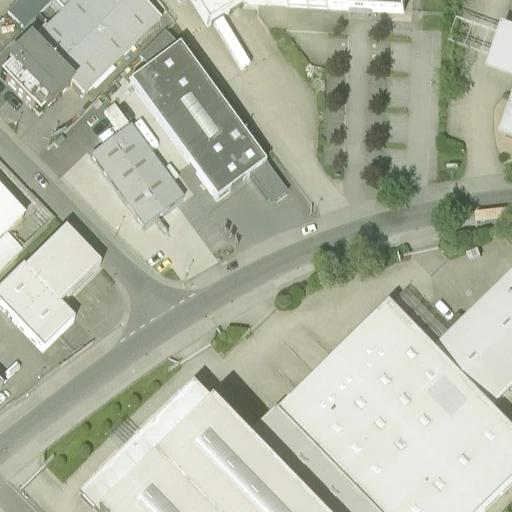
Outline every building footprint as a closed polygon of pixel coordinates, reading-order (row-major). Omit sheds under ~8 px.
[(135,0),(78,0),(61,18),(25,53),(22,50),(9,63),(8,69),(0,77),(0,79),(38,119),(70,87),(81,100),(159,23),(135,0)] [(23,0),(7,16),(24,33),(37,19),(49,7),(56,0),(23,0)] [(56,0),(50,7),(61,18),(78,0),(56,0)] [(190,0),(207,27),(242,5),(404,14),(404,0),(190,0)] [(45,28),(37,19),(24,33),(20,36),(28,45),(45,28)] [(511,33),(502,30),(486,76),(511,84),(511,102),(499,141),(511,145),(511,33)] [(149,71),(129,86),(215,203),(249,178),(266,201),(272,197),(275,202),(285,195),(178,50),(164,35),(138,60),(149,71)] [(129,130),(90,159),(144,230),(182,201),(129,130)] [(0,199),(0,242),(4,239),(22,222),(0,199)] [(21,272),(0,292),(0,312),(42,355),(73,324),(58,310),(99,270),(64,234),(23,274),(21,272)] [(0,275),(20,256),(4,239),(0,242),(0,275)] [(449,336),(434,350),(490,409),(511,387),(511,273),(506,279),(449,336)] [(405,291),(390,306),(401,318),(434,350),(449,336),(405,291)] [(279,415),(279,416),(373,511),(482,511),(511,482),(511,430),(490,409),(434,350),(401,318),(390,306),(358,337),(279,415)] [(124,458),(81,500),(92,511),(373,511),(279,416),(279,415),(278,414),(249,442),(196,388),(138,444),(131,451),(124,458)] [(107,441),(124,458),(131,451),(138,444),(121,427),(107,441)]
